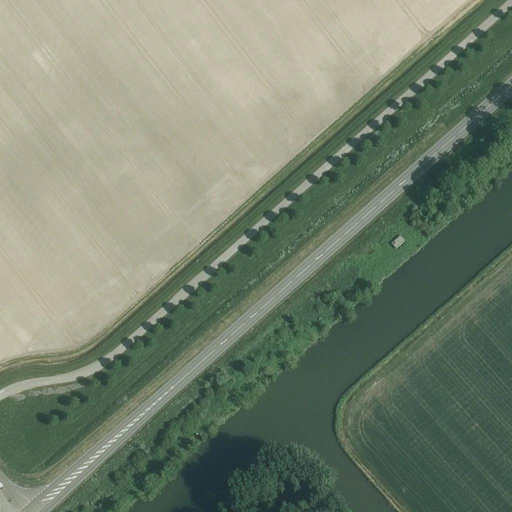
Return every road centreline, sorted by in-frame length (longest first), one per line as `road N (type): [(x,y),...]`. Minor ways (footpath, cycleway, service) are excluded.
road 1 (unclassified): [(0,395),(96,368),(511,0)]
road 2 (trunk): [(33,511),(511,85)]
